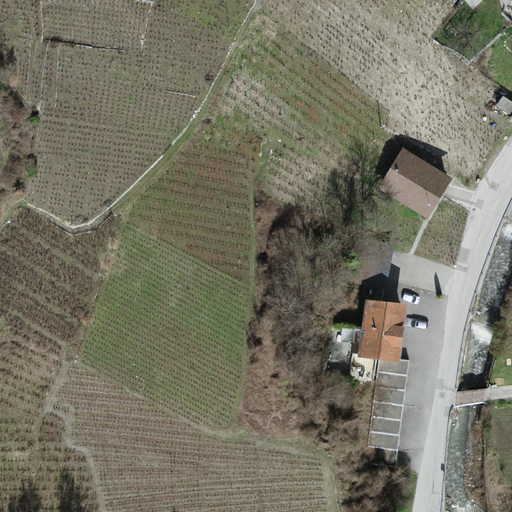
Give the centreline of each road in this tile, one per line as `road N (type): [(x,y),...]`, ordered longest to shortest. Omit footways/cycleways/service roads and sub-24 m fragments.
road 1 (track): [(261,0),(194,121),(98,222),(69,229),(20,205),(0,223)]
road 2 (unclassified): [(511,168),(482,228),(456,315),(427,511)]
